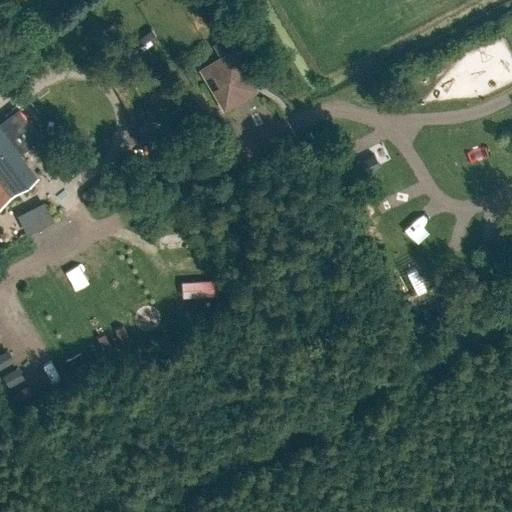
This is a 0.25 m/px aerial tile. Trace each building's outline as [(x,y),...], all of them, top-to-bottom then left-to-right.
[(139,47),(155,35),(151,29),(135,42),(139,47)] [(218,56),(235,45),(229,35),(211,45),(218,56)] [(198,69),(223,112),(258,92),(233,49),(198,69)] [(0,205),(38,178),(0,126),(0,205)] [(172,254),(190,252),(189,239),(171,241),(172,254)] [(184,275),(202,274),(201,261),(183,262),(184,275)] [(197,297),(215,295),(214,282),(196,284),(197,297)] [(142,341),(150,337),(143,324),(135,328),(142,341)] [(33,349),(46,381),(64,373),(51,342),(33,349)]
